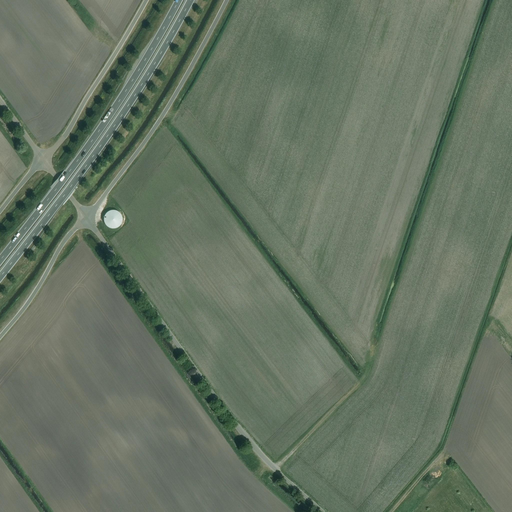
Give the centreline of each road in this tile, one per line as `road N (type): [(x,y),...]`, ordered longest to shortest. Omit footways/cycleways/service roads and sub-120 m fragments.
road 1 (unclassified): [(321,511),(242,434),(85,217)]
road 2 (trunk): [(0,277),(109,134),(190,0)]
road 3 (trunk): [(178,0),(95,136),(0,260)]
road 4 (unclassified): [(85,217),(148,138),(226,0)]
road 5 (unclassified): [(43,159),(146,0)]
road 6 (unclassified): [(0,338),(85,217)]
